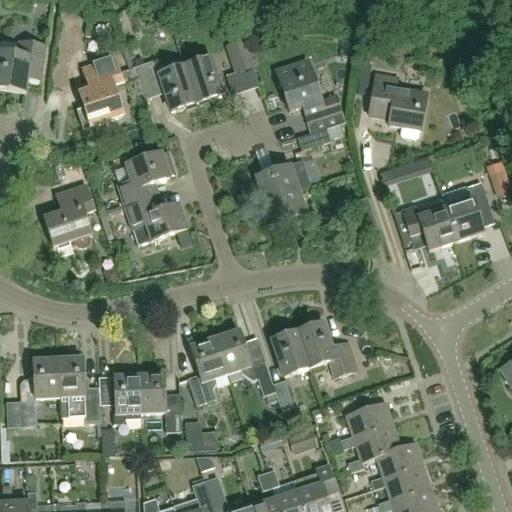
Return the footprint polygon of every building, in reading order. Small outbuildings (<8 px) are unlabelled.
[(44,50),(3,44),(0,47),(0,46),(0,91),(24,95),(26,83),(39,84),(44,50)] [(133,63),(135,69),(132,70),(141,97),(162,90),(170,114),(195,106),(184,70),(159,78),(154,63),(144,66),(142,60),(133,63)] [(82,111),(75,113),(82,132),(121,119),(111,88),(121,84),(113,61),(81,72),(89,94),(78,97),(82,111)] [(209,61),(184,70),(195,106),(221,97),(209,61)] [(288,115),(301,110),(306,126),(340,114),(335,98),(319,103),(306,63),(274,74),(288,115)] [(395,92),(397,81),(375,77),(369,114),(390,117),(388,128),(401,130),(399,139),(402,142),(415,144),(418,142),(420,133),(426,98),(395,92)] [(326,132),(297,141),(301,154),(330,144),(326,132)] [(119,188),(117,189),(124,210),(158,199),(154,185),(169,180),(168,178),(174,176),(167,156),(161,158),(161,156),(125,167),(126,171),(130,185),(119,188)] [(300,164),(289,168),(254,180),(261,203),(297,192),(298,195),(309,191),(300,164)] [(511,196),(511,190),(507,173),(489,179),(495,202),(511,196)] [(91,244),(88,237),(90,237),(83,216),(93,212),(85,188),(60,196),(66,214),(43,221),(52,249),(72,243),(74,249),(77,252),(83,253),(86,252),(89,248),(91,244)] [(479,188),(467,192),(466,189),(440,197),(441,201),(455,244),(481,236),(477,222),(488,218),(479,188)] [(298,195),(297,192),(261,203),(270,228),(305,217),(298,195)] [(158,199),(124,210),(126,218),(130,230),(131,230),(137,248),(137,249),(150,245),(149,244),(186,232),(178,207),(162,212),(158,199)] [(366,200),(354,204),(363,233),(376,229),(366,200)] [(400,214),(393,216),(392,217),(401,246),(410,244),(422,240),(426,254),(455,244),(441,201),(429,205),(413,210),(400,214)] [(124,210),(98,219),(106,241),(113,239),(108,224),(110,223),(126,218),(124,210)] [(357,375),(346,345),(330,351),(322,326),(296,335),(308,370),(328,364),(334,383),(357,375)] [(264,365),(250,370),(238,333),(214,341),(227,377),(240,373),(242,377),(252,384),(257,383),(262,399),(274,395),(271,387),(265,368),(264,365)] [(308,370),(296,335),(271,343),(283,379),(308,370)] [(227,377),(214,341),(188,350),(198,378),(186,382),(195,408),(207,404),(208,406),(215,403),(212,394),(216,387),(214,382),(227,377)] [(60,421),(84,419),(84,427),(100,426),(98,390),(83,391),(82,361),(57,362),(59,400),(60,421)] [(59,400),(57,362),(32,363),(33,393),(19,393),(21,430),(36,429),(35,401),(59,400)] [(511,365),(502,372),(511,387),(511,365)] [(166,436),(181,436),(179,402),(164,402),(163,377),(138,378),(140,416),(165,415),(166,436)] [(113,379),(115,416),(112,417),(113,427),(121,426),(125,422),(125,417),(140,416),(138,378),(113,379)] [(271,387),(274,395),(280,413),(292,409),(284,383),(271,387)] [(353,442),(392,429),(385,406),(345,419),(352,441),(353,442)] [(353,442),(352,441),(340,445),(343,454),(355,450),(360,463),(348,467),(351,477),(364,472),(362,465),(376,460),(400,452),(400,451),(392,429),(353,442)] [(113,431),(100,431),(102,459),(115,458),(113,431)] [(5,432),(0,432),(1,465),(1,466),(6,466),(10,466),(10,465),(9,454),(9,445),(6,445),(5,432)] [(198,434),(186,435),(187,456),(200,455),(198,434)] [(312,434),(288,442),(294,459),(318,450),(312,434)] [(415,446),(400,451),(400,452),(376,460),(383,481),(383,483),(423,470),(415,446)] [(317,478),(294,485),(297,495),(302,511),(328,511),(324,498),(336,494),(327,469),(316,473),(317,478)] [(383,483),(383,481),(370,485),(374,494),(386,490),(390,504),(391,506),(431,492),(423,470),(383,483)] [(266,477),(271,493),(279,490),(274,474),(266,477)] [(271,493),(266,477),(257,480),(263,495),(271,493)] [(196,503),(173,511),(212,511),(211,507),(207,496),(204,485),(192,489),(195,499),(196,503)] [(28,511),(28,504),(12,505),(11,488),(3,488),(4,505),(4,511),(28,511)] [(243,511),(225,511),(219,492),(207,496),(212,511),(251,511),(251,510),(243,511)] [(391,506),(390,504),(378,508),(379,511),(437,511),(431,492),(391,506)] [(36,511),(36,495),(27,495),(28,504),(28,511),(36,511)] [(302,511),(297,495),(274,502),(277,511),(302,511)] [(277,511),(274,502),(251,510),(251,511),(277,511)] [(101,511),(101,503),(101,511),(85,511),(85,504),(77,505),(76,511),(101,511)] [(101,503),(101,511),(109,511),(109,503),(101,503)] [(168,511),(157,511),(155,503),(142,507),(142,511),(173,511),(168,511)]
